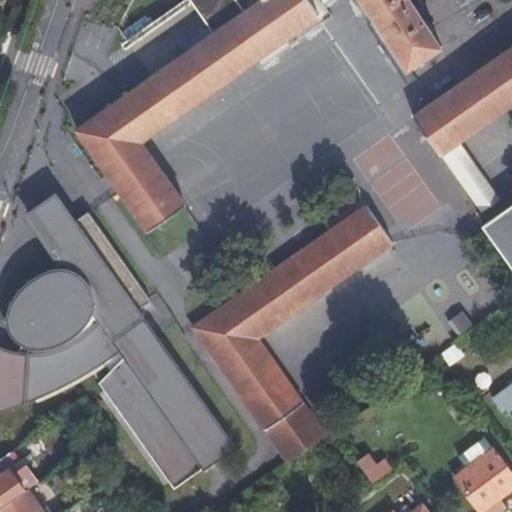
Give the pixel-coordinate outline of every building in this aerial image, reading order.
[(188,0),(155,23),(150,15),(122,33),(152,77),(77,130),(120,191),(148,230),(186,204),(142,141),(319,14),(309,0),(319,0),(323,5),(330,0),(362,0),(408,70),(443,47),(412,0),(188,0)] [(0,49),(6,54),(14,30),(13,28),(0,36),(0,49)] [(511,47),(431,105),(415,116),(442,154),(460,141),(511,104),(511,47)] [(500,199),(460,141),(442,154),(483,211),(500,199)] [(51,200),(28,217),(47,244),(64,268),(61,268),(58,269),(55,270),(51,271),(46,272),(44,274),(41,275),(35,278),(33,280),(30,282),(28,284),(25,287),(22,290),(20,292),(18,295),(16,299),(14,303),(13,306),(12,312),(11,314),(11,319),(11,324),(12,328),(13,331),(14,334),(16,336),(18,339),(22,341),(23,342),(18,353),(12,351),(7,350),(2,348),(0,346),(0,408),(11,406),(26,400),(37,396),(49,390),(60,385),(72,379),(81,374),(91,368),(104,360),(111,371),(100,382),(175,487),(234,446),(143,317),(134,323),(129,316),(152,301),(89,212),(70,226),(51,200)] [(483,225),(492,239),(511,266),(511,204),(489,220),(483,225)] [(326,436),(257,338),(394,242),(368,205),(195,327),(289,461),(326,436)] [(395,343),(394,326),(378,319),(365,329),(366,346),(382,353),(395,343)] [(446,364),(462,356),(455,343),(439,351),(446,364)] [(506,410),(511,417),(511,386),(494,399),(503,412),(506,410)] [(38,434),(0,459),(0,508),(27,490),(11,468),(45,443),(38,434)] [(511,489),(511,472),(494,448),(455,477),(481,511),(499,511),(506,507),(499,499),(511,489)] [(368,454),(358,461),(373,483),(392,470),(385,459),(376,465),(368,454)] [(27,490),(0,508),(0,511),(45,511),(29,488),(27,490)]
